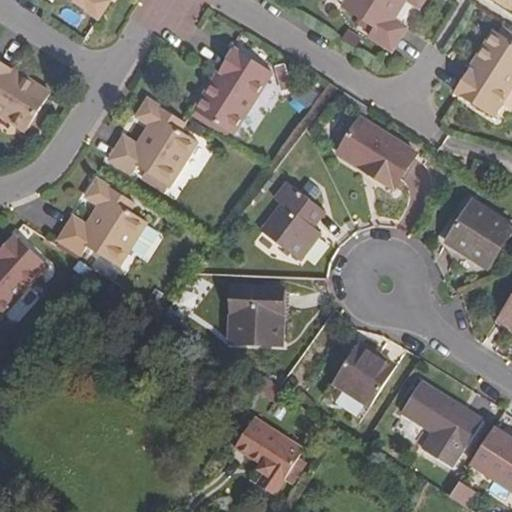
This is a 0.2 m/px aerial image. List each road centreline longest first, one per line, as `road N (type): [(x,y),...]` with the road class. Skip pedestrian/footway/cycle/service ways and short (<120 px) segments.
road 1 (residential): [(228,0),(400,104)]
road 2 (residential): [(511,385),(368,293)]
road 3 (residential): [(0,183),(19,181),(56,156),(110,73)]
road 4 (residential): [(110,73),(0,15)]
